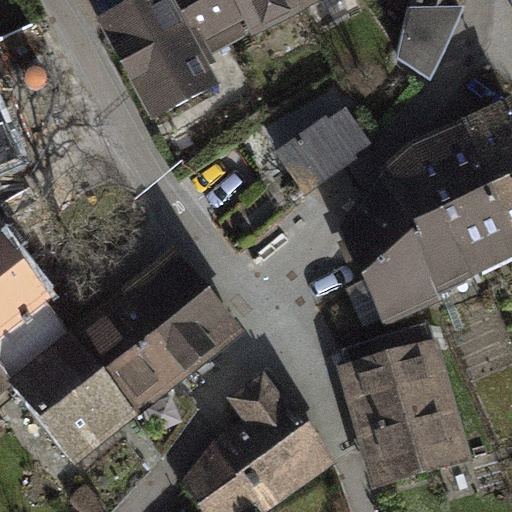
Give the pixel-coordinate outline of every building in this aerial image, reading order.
[(151,0),(158,11),(99,43),(154,143),(223,106),(207,78),(246,56),(215,0),(151,0)] [(215,0),(246,56),(251,65),(355,8),(350,0),(215,0)] [(425,0),(417,25),(453,25),(460,0),(425,0)] [(417,25),(410,25),(399,78),(430,100),(467,26),(453,25),(417,25)] [(367,221),(344,267),(387,345),(476,294),(511,279),(511,127),(510,123),(419,164),(367,221)] [(349,125),(276,172),(305,216),(360,180),(356,174),(373,163),(349,125)] [(246,353),(172,260),(71,340),(54,319),(65,311),(0,229),(0,369),(24,400),(8,413),(70,492),(246,353)] [(436,349),(342,374),(376,497),(469,471),(436,349)] [(213,458),(186,496),(196,511),(294,511),(334,486),(271,392),(233,416),(246,436),(213,458)]
